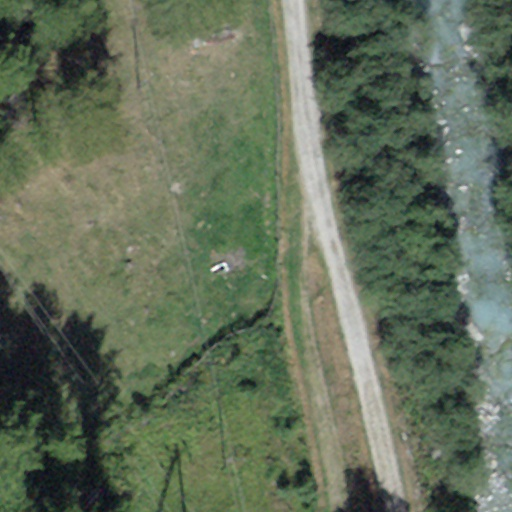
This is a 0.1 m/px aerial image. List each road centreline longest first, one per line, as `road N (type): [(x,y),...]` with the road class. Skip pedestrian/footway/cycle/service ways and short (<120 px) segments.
road 1 (track): [(389,511),(310,175)]
road 2 (track): [(343,511),(294,252),(310,175)]
road 3 (track): [(310,175),(291,0)]
